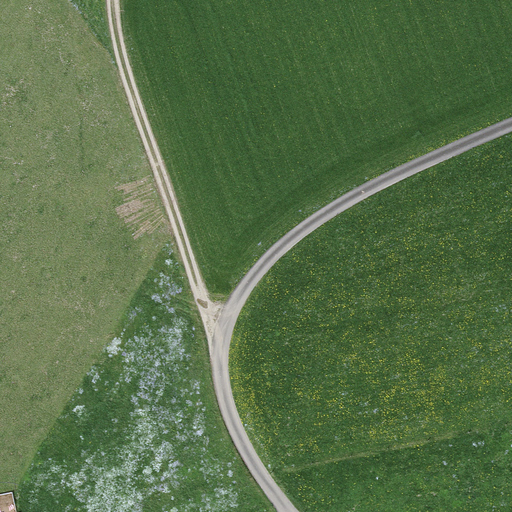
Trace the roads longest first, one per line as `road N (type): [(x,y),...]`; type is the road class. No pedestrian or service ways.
road 1 (unclassified): [(511,124),(324,215),(283,244),(237,298),(220,344),(224,397),(253,462),(288,511)]
road 2 (track): [(223,331),(201,298),(135,105),(113,0)]
